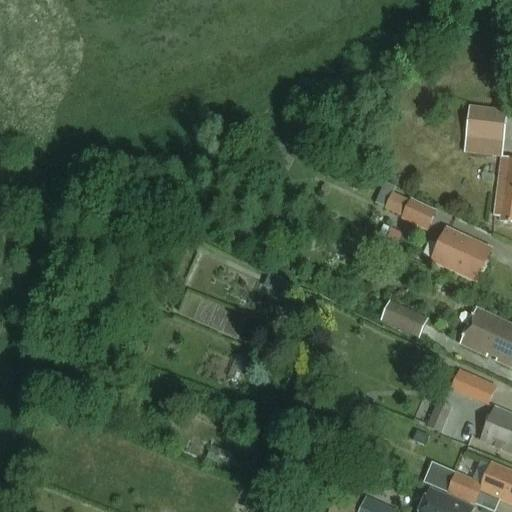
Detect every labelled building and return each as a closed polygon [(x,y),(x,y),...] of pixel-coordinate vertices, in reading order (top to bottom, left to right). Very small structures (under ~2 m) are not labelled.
[(506,118),(473,114),(469,144),(504,148),(506,118)] [(511,161),(503,160),(496,217),(504,218),(503,225),(511,225),(511,161)] [(428,232),(436,217),(407,204),(388,195),(390,191),(381,188),(372,207),(428,232)] [(446,233),(433,263),(476,283),(490,253),(446,233)] [(427,325),(388,307),(380,325),(418,343),(427,325)] [(511,328),(476,311),(460,345),(511,368),(511,328)] [(176,364),(187,333),(169,327),(159,358),(176,364)] [(458,374),(450,393),(488,409),(496,390),(458,374)] [(437,404),(426,430),(440,436),(451,410),(437,404)] [(511,416),(495,410),(481,443),(511,455),(511,416)] [(448,496),(456,476),(432,466),(425,486),(448,496)] [(511,506),(511,475),(491,467),(483,487),(456,476),(448,496),(475,507),(480,493),(511,506)] [(475,511),(476,511),(430,493),(422,511),(475,511)] [(391,511),(364,500),(358,511),(391,511)]
